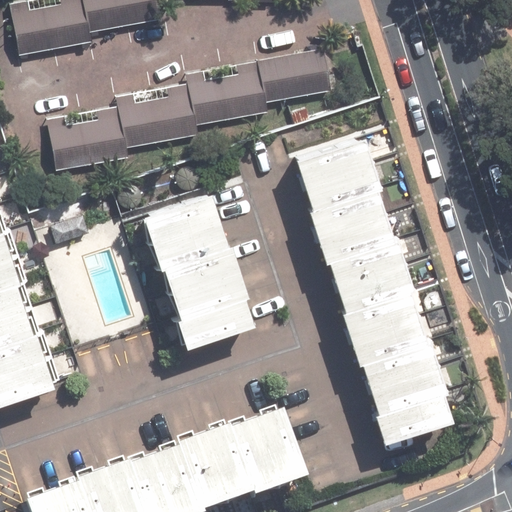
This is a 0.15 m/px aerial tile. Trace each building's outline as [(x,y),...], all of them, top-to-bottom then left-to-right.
[(86,39),(85,28),(79,0),(11,0),(6,1),(15,51),(86,39)] [(79,0),(85,28),(157,15),(154,0),(79,0)] [(317,45),(253,58),(261,99),(325,87),(317,45)] [(199,68),(182,71),(184,80),(192,122),(263,108),(261,99),(253,58),(234,61),(235,70),(201,77),(199,68)] [(112,95),(114,104),(112,104),(119,145),(194,131),(192,122),(184,80),(163,84),(165,94),(129,101),(128,91),(112,95)] [(93,108),(94,117),(62,123),(60,113),(42,116),(52,166),(121,153),(119,145),(112,104),(93,108)] [(288,111),(292,121),(307,117),(304,106),(288,111)] [(352,131),(286,152),(294,175),(360,154),(352,131)] [(365,182),(368,181),(360,154),(294,175),(302,202),(365,182)] [(302,202),(299,203),(306,227),(372,206),(365,182),(302,202)] [(197,186),(131,208),(139,233),(205,211),(197,186)] [(372,206),(306,227),(314,253),(318,251),(380,232),(372,206)] [(85,210),(49,223),(56,242),(92,229),(85,210)] [(205,211),(139,233),(148,260),(151,260),(215,238),(205,211)] [(380,232),(318,251),(326,277),(392,256),(384,230),(380,232)] [(215,238),(151,260),(159,283),(226,261),(218,237),(215,238)] [(0,250),(0,395),(44,381),(0,250)] [(392,256),(326,277),(334,304),(397,284),(400,283),(392,256)] [(232,289),(236,288),(226,261),(159,283),(169,310),(232,289)] [(334,304),(331,305),(339,329),(405,308),(397,284),(334,304)] [(169,310),(164,312),(173,339),(241,317),(232,289),(169,310)] [(405,308),(339,329),(347,356),(351,356),(413,335),(405,308)] [(413,335),(351,356),(359,382),(425,361),(417,335),(413,335)] [(425,361),(359,382),(367,406),(431,386),(433,385),(425,361)] [(367,406),(363,407),(372,434),(439,412),(431,386),(367,406)] [(246,414),(269,479),(293,471),(270,406),(246,414)] [(246,414),(218,425),(240,485),(241,489),(269,479),(246,414)] [(215,419),(192,427),(216,494),(240,485),(218,425),(215,419)] [(192,427),(166,437),(167,441),(189,504),(216,494),(192,427)] [(167,441),(140,451),(162,511),(178,511),(191,507),(189,504),(167,441)] [(162,511),(140,451),(116,459),(134,511),(162,511)] [(134,511),(116,459),(114,456),(89,465),(105,511),(134,511)] [(105,511),(89,465),(64,474),(65,478),(77,511),(105,511)] [(77,511),(65,478),(40,487),(49,511),(77,511)] [(49,511),(40,487),(15,496),(20,511),(49,511)]
